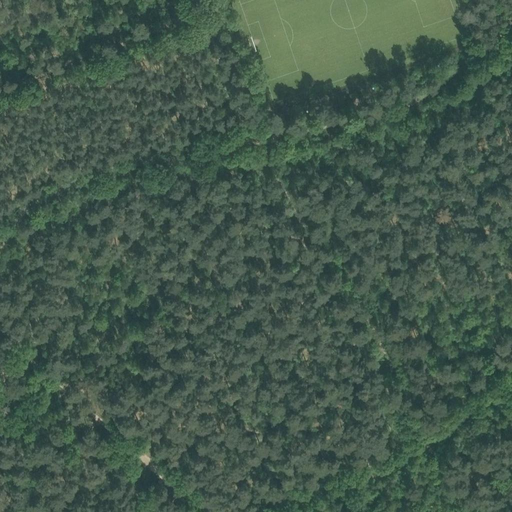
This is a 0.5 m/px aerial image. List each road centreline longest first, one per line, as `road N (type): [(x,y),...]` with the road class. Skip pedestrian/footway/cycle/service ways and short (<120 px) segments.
road 1 (track): [(439,435),(332,245),(249,137)]
road 2 (track): [(511,27),(385,106),(249,137)]
road 3 (track): [(231,142),(142,160),(15,221),(0,241)]
road 4 (track): [(268,511),(439,435)]
road 5 (track): [(0,321),(60,389),(132,442)]
road 6 (unknown): [(192,22),(206,35),(249,137)]
